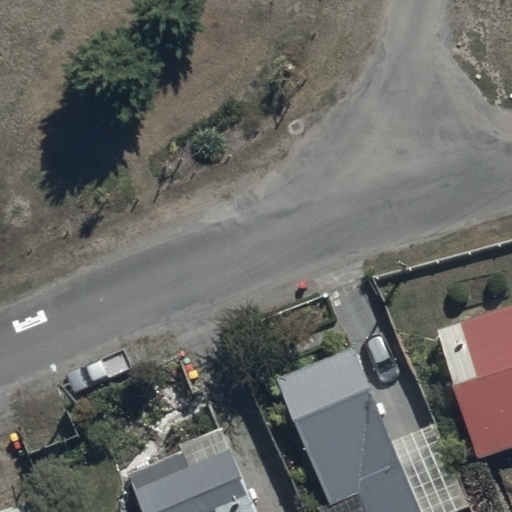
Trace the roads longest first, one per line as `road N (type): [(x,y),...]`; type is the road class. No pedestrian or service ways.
road 1 (residential): [(0,350),(77,314),(383,206)]
road 2 (residential): [(421,0),(383,206)]
road 3 (residential): [(383,206),(511,178)]
